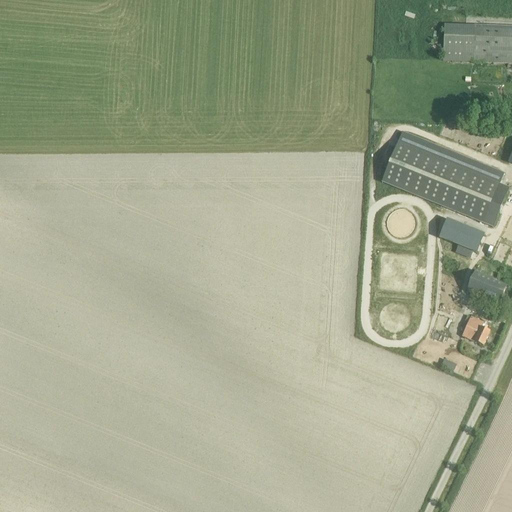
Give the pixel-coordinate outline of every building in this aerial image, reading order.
[(511,27),(445,25),(444,61),(511,64),(511,27)] [(398,144),(382,183),(484,224),(494,228),(509,189),(500,185),(504,174),(402,132),(398,144)] [(448,221),(440,239),(477,254),(485,236),(448,221)] [(476,273),(469,291),(480,295),(481,294),(501,301),(506,287),(492,282),(493,279),(476,273)] [(463,336),(484,346),(487,339),(488,337),(490,332),(482,328),(484,323),(472,318),(463,336)]
